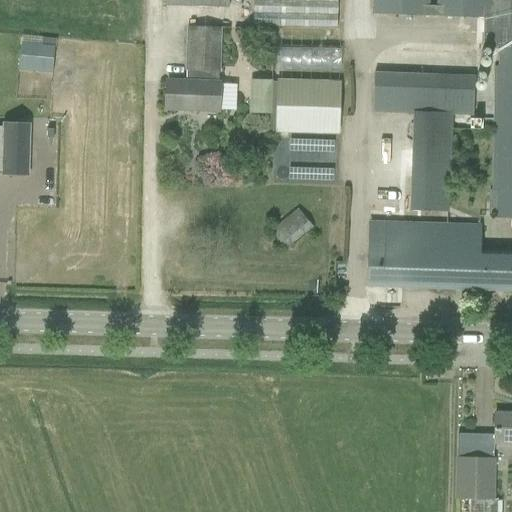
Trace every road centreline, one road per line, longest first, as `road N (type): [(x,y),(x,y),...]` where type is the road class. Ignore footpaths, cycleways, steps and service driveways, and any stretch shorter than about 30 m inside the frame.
road 1 (tertiary): [(352,331),(0,320)]
road 2 (unclassified): [(352,331),(359,0)]
road 3 (unknown): [(152,325),(161,22)]
road 4 (tertiary): [(511,332),(352,331)]
